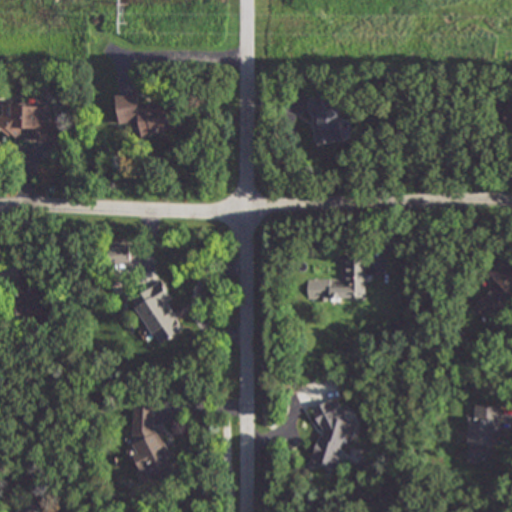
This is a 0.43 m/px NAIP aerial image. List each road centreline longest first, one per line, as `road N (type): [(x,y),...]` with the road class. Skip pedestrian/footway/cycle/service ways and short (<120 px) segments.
road 1 (residential): [(0,217),(511,211)]
road 2 (residential): [(249,511),(247,0)]
